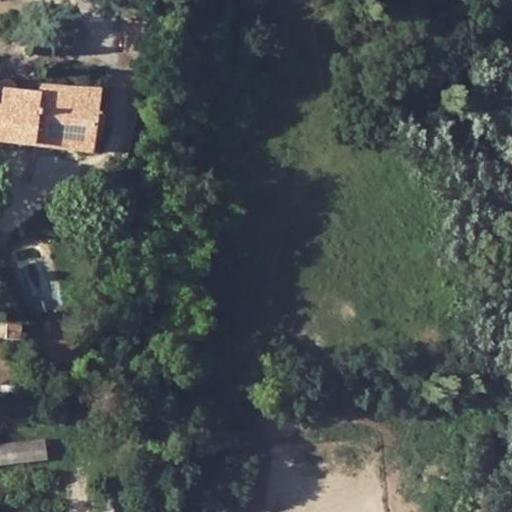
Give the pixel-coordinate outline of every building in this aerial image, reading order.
[(139,55),(141,21),(129,20),(128,53),(139,55)] [(141,21),(139,55),(157,57),(161,23),(141,21)] [(0,138),(91,150),(99,89),(42,83),(41,92),(15,91),(15,89),(13,85),(11,82),(7,81),(3,81),(0,82),(0,138)] [(5,337),(18,338),(19,323),(5,323),(5,337)] [(0,446),(0,457),(42,454),(40,443),(0,446)] [(204,495),(219,494),(218,478),(202,480),(204,495)]
